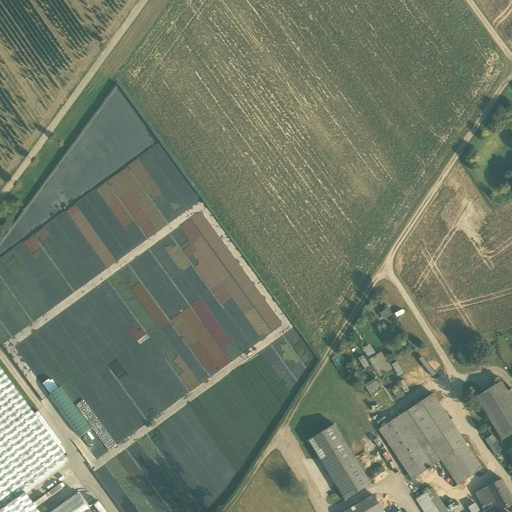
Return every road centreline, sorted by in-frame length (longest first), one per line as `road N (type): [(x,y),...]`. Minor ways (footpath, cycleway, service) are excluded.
road 1 (track): [(511,69),(226,511)]
road 2 (track): [(114,511),(0,353)]
